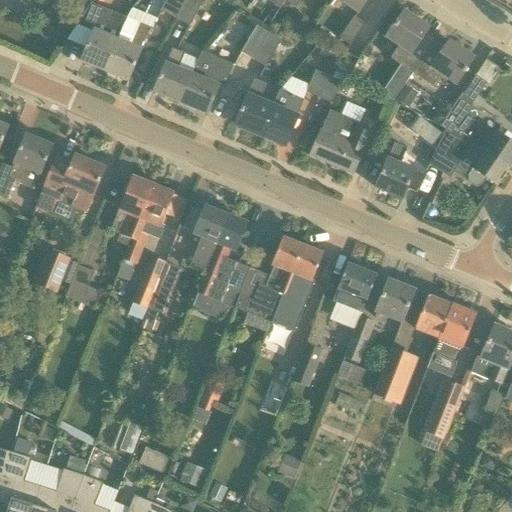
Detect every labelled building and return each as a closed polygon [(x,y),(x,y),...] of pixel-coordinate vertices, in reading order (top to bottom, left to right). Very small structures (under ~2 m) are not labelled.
[(92,4),(94,0),(79,0),(78,2),(87,10),(92,4)] [(175,20),(185,0),(165,0),(160,12),(175,20)] [(189,27),(203,0),(185,0),(175,20),(189,27)] [(338,0),(358,13),(366,0),(338,0)] [(114,13),(92,4),(87,10),(76,25),(66,40),(87,48),(81,62),(104,72),(124,26),(111,21),(114,13)] [(56,30),(62,18),(46,10),(40,22),(56,30)] [(413,74),(432,46),(422,39),(428,29),(403,12),(387,37),(399,46),(391,59),(413,74)] [(350,46),(364,25),(354,18),(340,38),(350,46)] [(140,50),(150,28),(127,19),(124,26),(104,72),(128,82),(140,50)] [(253,60),(269,33),(257,26),(250,38),(245,47),(241,53),(253,60)] [(266,67),(281,41),(274,36),(269,33),(253,60),(266,67)] [(456,85),(473,60),(448,43),(442,53),(432,46),(413,74),(435,89),(443,76),(456,85)] [(180,104),(192,75),(178,69),(184,54),(173,49),(166,65),(166,64),(154,93),(180,104)] [(216,58),(214,63),(200,57),(192,75),(180,104),(207,115),(218,88),(223,90),(233,66),(216,58)] [(330,103),(344,83),(316,71),(306,93),(330,103)] [(477,76),(461,98),(471,105),(486,82),(477,76)] [(402,86),(389,78),(380,92),(393,100),(402,86)] [(260,102),(267,85),(254,80),(247,98),(235,125),(261,136),(273,107),(260,102)] [(418,93),(406,86),(396,101),(408,109),(418,93)] [(298,118),(304,101),(280,91),(273,107),(261,136),(286,147),(298,118)] [(388,129),(397,108),(385,102),(375,123),(388,129)] [(453,108),(440,127),(446,130),(445,131),(462,140),(464,137),(509,168),(511,164),(511,142),(497,133),(494,136),(486,130),(474,122),(469,119),(453,108)] [(356,129),(358,124),(330,112),(310,157),(353,175),(364,150),(371,135),(356,129)] [(435,145),(441,130),(422,123),(416,138),(435,145)] [(0,146),(8,128),(0,124),(0,146)] [(445,131),(429,166),(440,172),(451,151),(463,158),(474,166),(472,170),(469,176),(469,182),(476,187),(482,185),(485,179),(497,187),(509,168),(464,137),(462,140),(445,131)] [(3,165),(0,171),(0,195),(8,199),(14,182),(34,191),(53,146),(26,135),(14,165),(13,169),(3,165)] [(400,166),(407,149),(394,144),(388,160),(376,188),(403,199),(415,172),(400,166)] [(39,198),(34,208),(52,216),(53,214),(59,201),(62,202),(63,201),(86,211),(87,212),(94,195),(105,169),(91,163),(89,158),(82,155),(78,157),(75,156),(71,165),(56,158),(51,170),(49,176),(46,182),(44,187),(41,193),(39,198)] [(129,247),(153,187),(132,179),(119,211),(128,215),(117,242),(128,247),(129,247)] [(439,207),(449,184),(442,181),(432,204),(439,207)] [(159,240),(164,227),(161,226),(173,196),(153,187),(129,247),(128,247),(123,260),(137,265),(148,236),(159,240)] [(192,263),(190,268),(205,274),(206,273),(210,264),(228,217),(204,208),(193,234),(202,237),(192,263)] [(210,264),(206,273),(198,293),(221,302),(237,264),(227,259),(231,249),(237,252),(248,225),(228,217),(210,264)] [(250,269),(234,308),(248,314),(244,324),(266,333),(270,323),(272,324),(273,322),(279,305),(283,295),(303,247),(283,239),(272,266),(274,266),(270,277),(250,269)] [(303,247),(283,295),(295,300),(297,293),(304,296),(311,281),(312,281),(323,255),(303,247)] [(57,295),(61,283),(71,287),(77,266),(69,264),(71,260),(47,251),(33,286),(57,295)] [(157,286),(166,263),(150,256),(132,303),(133,304),(148,309),(157,286)] [(234,308),(250,269),(237,264),(221,302),(221,303),(234,308)] [(377,277),(372,275),(372,272),(366,270),(364,272),(348,265),(333,302),(362,314),(377,277)] [(88,288),(93,272),(77,266),(67,298),(95,307),(100,292),(88,288)] [(402,323),(414,292),(388,281),(376,312),(402,323)] [(162,314),(171,291),(157,286),(148,309),(139,330),(150,334),(158,312),(162,314)] [(439,339),(452,307),(428,297),(415,330),(439,339)] [(52,303),(40,307),(44,319),(56,315),(52,303)] [(434,351),(433,354),(456,364),(458,360),(463,349),(476,316),(453,307),(452,307),(439,339),(434,351)] [(358,362),(373,323),(360,317),(351,340),(344,357),(358,362)] [(501,385),(508,370),(511,360),(511,333),(495,326),(481,359),(477,357),(471,372),(501,385)] [(297,370),(311,376),(321,353),(306,347),(297,370)] [(409,381),(418,360),(392,349),(373,395),(400,406),(409,381)] [(362,386),(367,371),(343,362),(337,377),(360,386),(362,386)] [(219,403),(225,384),(208,378),(197,408),(208,412),(212,401),(219,403)] [(444,441),(464,389),(445,381),(424,433),(444,441)] [(495,416),(504,397),(492,392),(484,411),(495,416)] [(0,406),(0,416),(8,421),(12,412),(0,406)] [(60,422),(56,428),(95,449),(99,443),(60,422)] [(132,453),(140,426),(128,422),(120,449),(132,453)] [(32,460),(29,459),(33,446),(18,441),(13,454),(11,453),(0,491),(0,502),(9,505),(6,511),(32,511),(40,487),(24,482),(32,460)] [(145,448),(139,464),(163,473),(169,458),(145,448)] [(0,491),(11,453),(0,450),(0,491)] [(300,461),(285,455),(277,473),(293,480),(300,461)] [(485,457),(481,468),(492,472),(496,461),(485,457)] [(70,511),(84,476),(82,476),(86,463),(71,458),(67,471),(63,470),(56,492),(40,487),(32,511),(70,511)] [(199,489),(206,471),(186,463),(179,481),(199,489)] [(96,481),(100,472),(88,467),(84,477),(88,478),(96,481)] [(108,511),(95,506),(103,484),(96,481),(88,478),(84,477),(84,476),(70,511),(108,511)] [(215,484),(208,498),(221,504),(227,489),(215,484)] [(147,494),(144,501),(153,504),(156,498),(147,494)] [(150,511),(153,504),(144,501),(134,497),(127,511),(150,511)]
